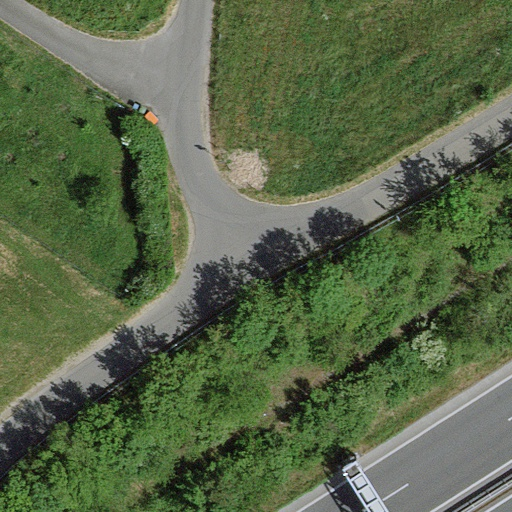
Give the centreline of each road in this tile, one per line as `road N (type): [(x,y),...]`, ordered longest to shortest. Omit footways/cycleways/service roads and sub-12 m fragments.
road 1 (unclassified): [(240,268),(370,203),(511,114)]
road 2 (unclassified): [(0,453),(33,417),(167,329),(240,268)]
road 3 (residential): [(185,116),(7,0)]
road 4 (motorway): [(511,415),(359,511)]
road 5 (residential): [(240,268),(185,116)]
